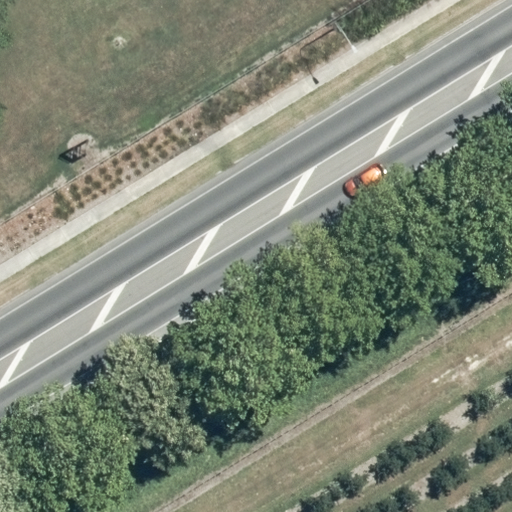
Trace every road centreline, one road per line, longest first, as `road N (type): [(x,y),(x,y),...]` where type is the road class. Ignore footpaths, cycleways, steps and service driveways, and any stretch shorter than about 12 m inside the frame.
road 1 (primary): [(511,92),(0,407)]
road 2 (primary): [(0,331),(511,20)]
